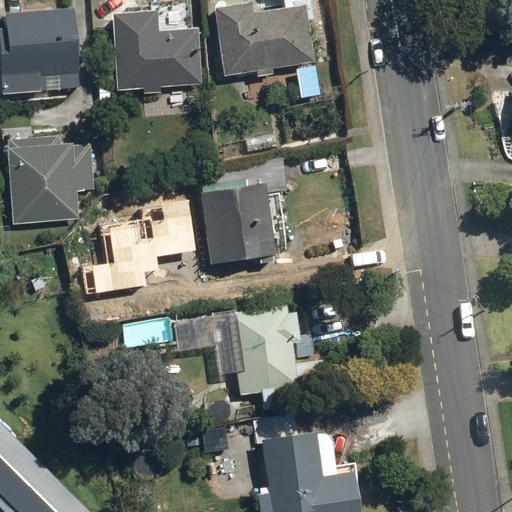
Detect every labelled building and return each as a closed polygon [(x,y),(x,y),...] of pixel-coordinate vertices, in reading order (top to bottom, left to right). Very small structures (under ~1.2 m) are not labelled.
[(247,2),(210,7),(220,77),(310,64),(302,6),(248,13),(247,2)] [(72,6),(1,12),(4,53),(0,53),(0,86),(1,93),(79,87),(72,6)] [(153,10),(108,13),(115,91),(199,83),(194,28),(155,32),(153,10)] [(58,135),(5,139),(12,224),(79,219),(76,192),(92,190),(88,143),(59,145),(58,135)] [(202,218),(185,221),(192,267),(199,266),(202,287),(244,280),(240,259),(273,254),(261,183),(198,194),(202,218)] [(225,312),(237,394),(258,391),(261,410),(326,400),(320,358),(290,362),(287,345),(297,344),(291,311),(283,312),(282,304),(225,312)] [(198,340),(199,317),(179,316),(178,339),(198,340)] [(0,494),(18,511),(90,511),(0,424),(0,494)] [(231,451),(230,425),(203,425),(204,451),(231,451)] [(311,429),(257,438),(266,491),(254,493),(256,511),(355,511),(349,471),(318,476),(311,429)]
